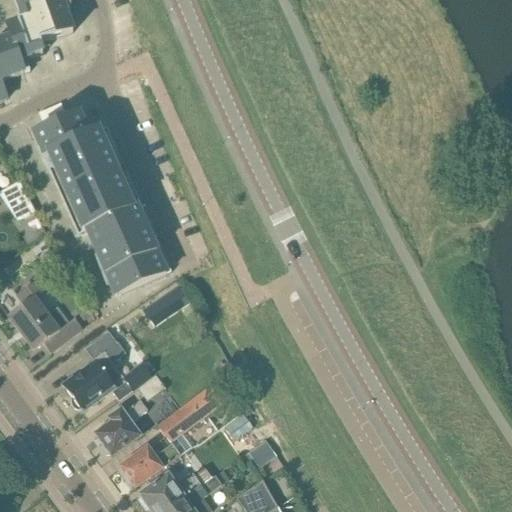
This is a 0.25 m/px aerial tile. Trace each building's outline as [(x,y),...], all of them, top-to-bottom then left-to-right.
[(54,4),(64,0),(14,0),(23,25),(57,13),(54,4)] [(65,13),(71,11),(70,8),(57,13),(23,25),(6,31),(10,42),(23,77),(31,74),(26,62),(43,56),(40,47),(73,35),(65,13)] [(1,84),(23,77),(10,42),(0,45),(0,103),(8,101),(1,84)] [(89,138),(79,116),(34,137),(79,237),(92,231),(121,297),(172,274),(107,130),(89,138)] [(18,223),(36,215),(21,184),(2,192),(18,223)] [(83,332),(75,322),(59,334),(35,300),(44,293),(37,283),(17,297),(25,307),(9,319),(34,353),(44,346),(51,356),(83,332)] [(155,304),(144,312),(150,322),(162,314),(155,304)] [(112,366),(126,356),(118,346),(109,334),(85,351),(94,363),(93,363),(96,366),(64,390),(83,415),(112,394),(119,404),(137,391),(152,380),(141,366),(123,380),(112,366)] [(152,380),(137,391),(147,404),(165,390),(155,377),(152,380)] [(148,450),(120,470),(135,491),(192,450),(182,436),(229,402),(216,385),(158,428),(172,447),(155,460),(148,450)] [(112,459),(128,448),(140,439),(130,426),(148,413),(140,403),(123,416),(121,413),(110,421),(112,425),(96,437),(112,459)] [(237,441),(253,430),(245,418),(228,430),(237,441)] [(250,454),(249,456),(257,467),(259,466),(272,456),(273,455),(265,444),(264,445),(250,454)] [(194,479),(201,488),(207,483),(208,484),(213,480),(206,470),(194,479)] [(140,497),(150,511),(166,511),(201,488),(194,479),(177,491),(168,478),(140,497)] [(211,511),(203,501),(208,498),(222,488),(215,479),(213,480),(208,484),(207,483),(201,488),(166,511),(211,511)] [(263,484),(237,502),(243,511),(274,511),(278,509),(263,484)]
